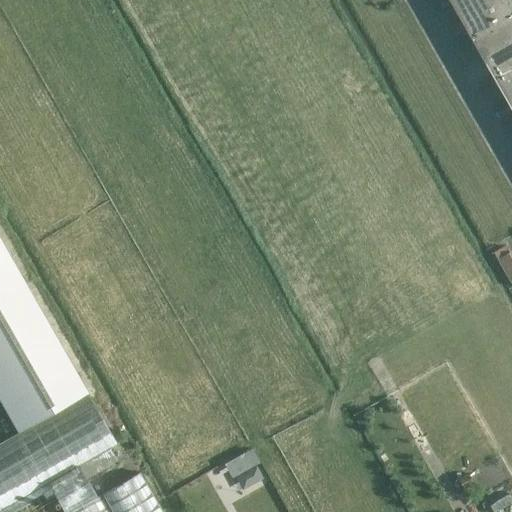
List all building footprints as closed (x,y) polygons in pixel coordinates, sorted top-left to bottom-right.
[(511,0),(451,0),(511,106),(511,0)] [(162,511),(140,473),(97,498),(86,479),(117,462),(109,449),(116,445),(0,240),(0,402),(17,433),(0,442),(0,511),(51,511),(45,501),(54,497),(62,511),(162,511)] [(511,254),(498,261),(511,285),(511,254)] [(259,462),(246,470),(253,484),(267,476),(259,462)] [(468,475),(457,481),(461,489),(473,482),(468,475)]
